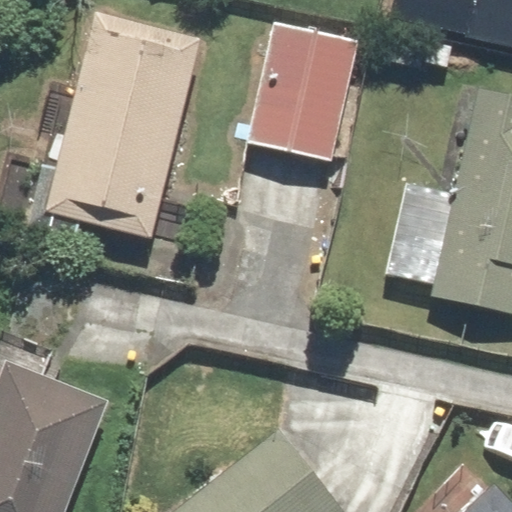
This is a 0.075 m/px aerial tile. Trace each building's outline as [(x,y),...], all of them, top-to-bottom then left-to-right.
[(511,0),(397,0),(394,14),(511,43),(511,0)] [(209,41),(106,16),(58,213),(162,238),(209,41)] [(372,41),(280,19),(250,142),(342,164),(372,41)] [(511,100),(478,93),(437,298),(511,312),(511,100)] [(66,511),(112,394),(50,371),(57,345),(0,329),(0,330),(0,385),(11,388),(0,417),(0,511),(66,511)] [(395,511),(441,414),(289,381),(278,433),(177,511),(395,511)] [(511,511),(511,493),(505,486),(475,511),(511,511)]
